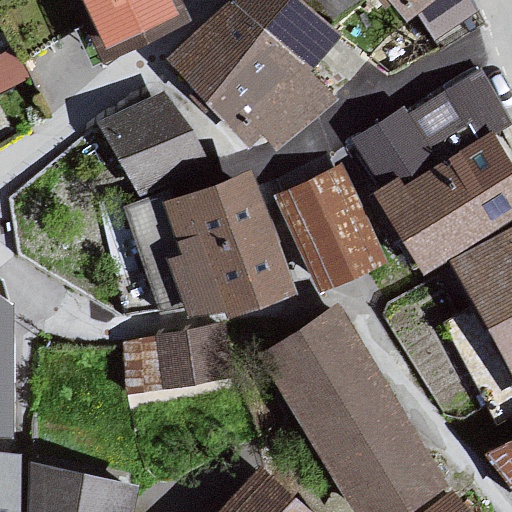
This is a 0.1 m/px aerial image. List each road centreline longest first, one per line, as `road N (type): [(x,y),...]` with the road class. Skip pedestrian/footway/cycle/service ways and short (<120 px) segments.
road 1 (unclassified): [(0,259),(96,327),(255,321),(321,291)]
road 2 (unclassified): [(266,186),(366,101),(489,41),(502,0)]
road 3 (residential): [(0,179),(211,0)]
